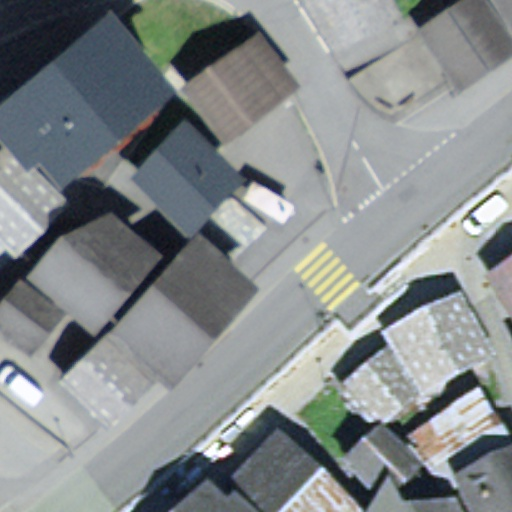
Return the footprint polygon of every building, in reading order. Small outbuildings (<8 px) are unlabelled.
[(387,0),(312,0),(336,46),(396,16),(387,0)] [(468,0),(427,24),(465,89),(511,61),(511,30),(494,0),(468,0)] [(131,10),(3,120),(72,199),(199,90),(131,10)] [(420,31),(341,78),(357,102),(376,119),(420,110),(456,85),(420,31)] [(261,44),(197,95),(236,144),(300,93),(261,44)] [(187,132),(135,182),(197,236),(248,187),(187,132)] [(68,202),(3,142),(0,145),(0,222),(27,247),(68,202)] [(107,198),(30,279),(93,338),(170,257),(107,198)] [(248,294),(186,244),(108,338),(170,388),(248,294)] [(511,279),(499,286),(511,310),(511,279)] [(463,316),(389,354),(421,416),(495,378),(463,316)] [(112,349),(62,398),(102,438),(152,389),(112,349)] [(381,369),(333,409),(374,457),(421,416),(381,369)] [(511,466),(481,407),(421,439),(452,497),(511,466)] [(341,511),(300,456),(249,494),(262,511),(341,511)] [(390,462),(348,488),(363,511),(394,511),(414,500),(390,462)] [(511,511),(511,491),(463,511),(511,511)]
